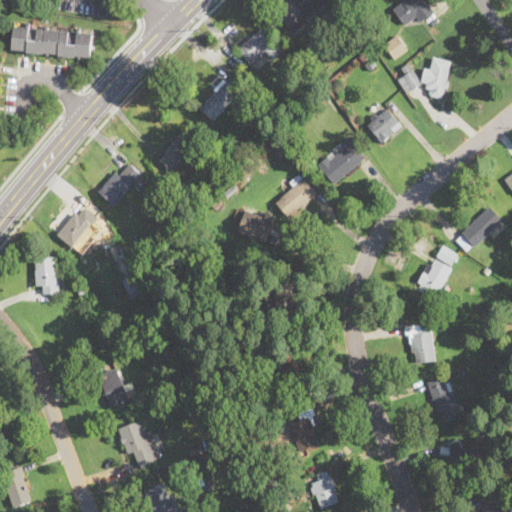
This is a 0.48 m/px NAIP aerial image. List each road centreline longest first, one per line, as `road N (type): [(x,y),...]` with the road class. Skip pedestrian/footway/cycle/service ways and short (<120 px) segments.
road 1 (residential): [(511,114),(410,197),(379,234),(358,283),(356,349),(411,511)]
road 2 (secondary): [(0,216),(194,0)]
road 3 (residential): [(89,511),(29,354),(0,317)]
